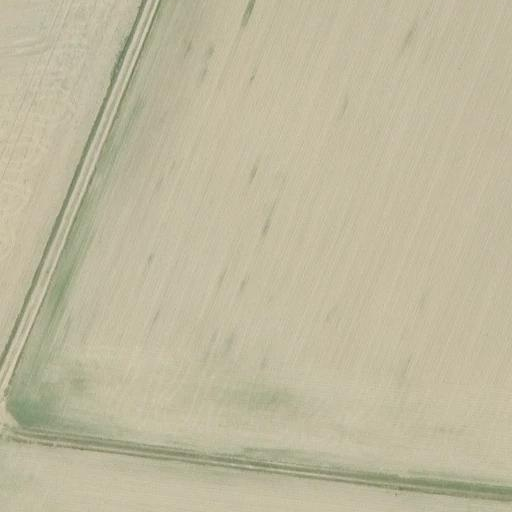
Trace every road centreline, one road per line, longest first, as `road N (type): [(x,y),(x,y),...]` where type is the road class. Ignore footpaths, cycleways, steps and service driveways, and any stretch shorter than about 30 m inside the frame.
road 1 (track): [(0,436),(511,490)]
road 2 (track): [(0,456),(130,136),(166,0)]
